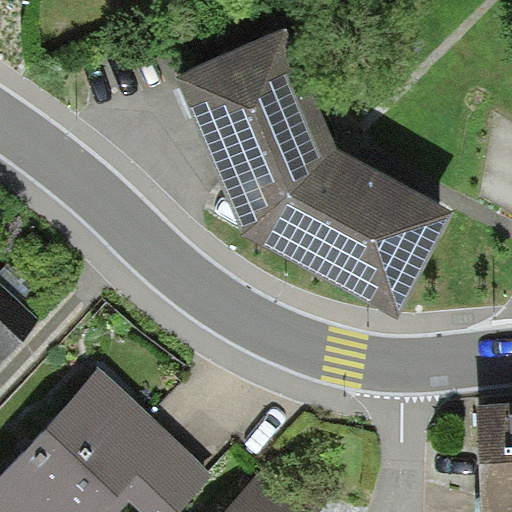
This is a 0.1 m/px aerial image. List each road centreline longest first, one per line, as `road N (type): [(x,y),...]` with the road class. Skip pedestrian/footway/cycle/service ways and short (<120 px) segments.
road 1 (tertiary): [(414,367),(285,335),(214,298),(31,137),(0,119)]
road 2 (residential): [(414,367),(389,511)]
